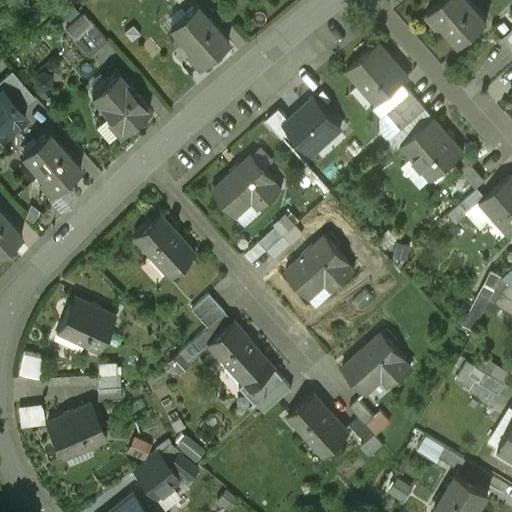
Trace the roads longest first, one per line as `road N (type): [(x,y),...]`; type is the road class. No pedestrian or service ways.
road 1 (residential): [(144,162),(310,360)]
road 2 (residential): [(144,162),(333,0)]
road 3 (residential): [(0,317),(144,162)]
road 4 (residential): [(372,0),(504,150)]
